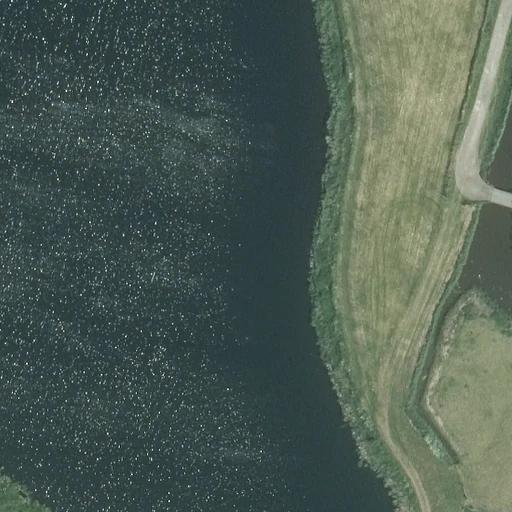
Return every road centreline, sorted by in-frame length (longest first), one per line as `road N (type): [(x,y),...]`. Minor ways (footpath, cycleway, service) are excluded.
road 1 (track): [(380,410),(460,172)]
road 2 (track): [(507,0),(460,172),(466,185),(511,200)]
